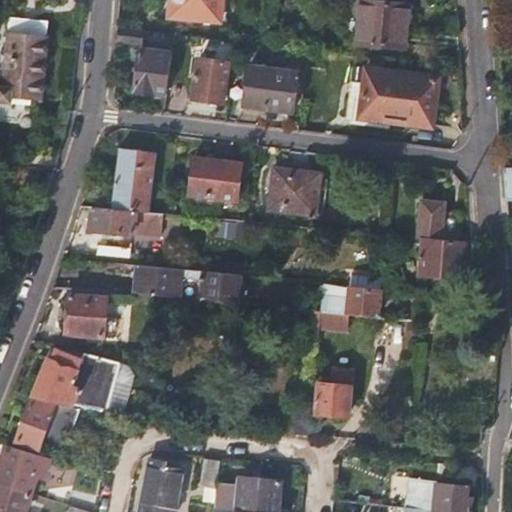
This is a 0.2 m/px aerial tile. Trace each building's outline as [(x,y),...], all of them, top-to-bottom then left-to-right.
[(224,0),(167,0),(166,17),(223,22),(224,0)] [(410,6),(363,1),(359,42),(405,49),(410,6)] [(144,30),(117,26),(115,41),(142,43),(144,30)] [(10,31),(5,85),(0,84),(0,85),(0,100),(16,101),(16,96),(43,98),(49,32),(10,31)] [(136,91),(166,94),(171,54),(140,51),(136,91)] [(228,63),(200,59),(195,99),(223,102),(228,63)] [(298,72),(251,66),(246,106),(294,112),(298,72)] [(439,80),(366,70),(360,117),(433,127),(439,80)] [(121,147),(114,207),(148,211),(154,152),(121,147)] [(190,195),(238,201),(243,163),(196,157),(190,195)] [(269,209),(317,215),(322,174),(273,167),(269,209)] [(420,237),(425,237),(421,275),(463,280),(466,242),(458,241),(461,216),(445,213),(445,202),(424,201),(420,237)] [(114,207),(94,205),(91,231),(135,235),(136,227),(158,230),(159,221),(165,221),(165,213),(148,211),(114,207)] [(242,276),(137,265),(133,295),(156,297),(239,305),(242,276)] [(350,288),(325,285),(322,312),(346,314),(350,288)] [(349,314),(378,317),(380,291),(350,288),(346,314),(349,314)] [(68,296),(66,334),(106,339),(109,299),(68,296)] [(322,312),(312,311),(309,334),(320,335),(321,327),(321,326),(322,312)] [(346,314),(322,312),(321,326),(347,329),(349,314),(346,314)] [(410,335),(419,334),(419,325),(409,326),(410,335)] [(36,389),(33,397),(74,406),(108,415),(120,367),(120,363),(84,354),(82,360),(50,349),(41,376),(36,378),(33,386),(36,389)] [(126,368),(120,367),(108,415),(125,419),(133,381),(126,368)] [(318,396),(317,414),(350,418),(354,372),(335,370),(334,381),(320,379),(319,387),(316,387),(316,395),(318,396)] [(74,406),(33,397),(19,440),(40,447),(44,435),(71,444),(80,412),(73,410),(74,406)] [(294,406),(292,435),(309,437),(312,408),(294,406)] [(4,454),(0,467),(0,483),(32,493),(40,465),(4,454)] [(217,488),(221,461),(205,459),(201,486),(209,487),(217,488)] [(166,464),(149,461),(140,511),(176,511),(183,470),(166,469),(166,464)] [(237,511),(245,511),(277,511),(281,482),(241,478),(238,496),(232,496),(232,502),(238,502),(237,511)] [(356,483),(337,482),(335,501),(346,502),(356,503),(356,483)] [(26,511),(32,493),(0,483),(0,511),(26,511)] [(434,511),(449,511),(469,511),(471,500),(466,499),(467,487),(438,484),(436,492),(422,491),(420,509),(434,511)] [(215,499),(217,488),(209,487),(207,496),(215,499)] [(97,511),(99,498),(72,489),(67,503),(71,504),(97,511)] [(379,511),(380,505),(356,503),(346,502),(345,511),(379,511)]
